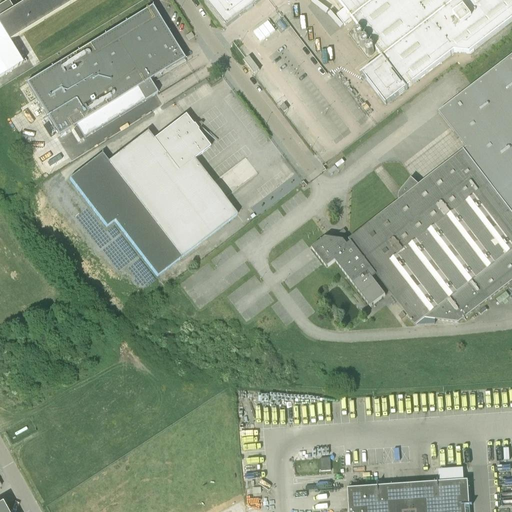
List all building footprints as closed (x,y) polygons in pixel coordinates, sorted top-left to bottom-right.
[(29,0),(13,10),(8,1),(0,6),(0,27),(9,42),(77,0),(29,0)] [(207,0),(210,3),(208,4),(226,28),(262,0),(207,0)] [(511,0),(337,0),(345,10),(337,16),(345,26),(353,20),(382,59),(360,76),(361,77),(363,76),(386,106),(391,102),(406,90),(407,91),(407,90),(407,89),(454,53),(470,54),(474,52),(474,51),(511,21),(511,0)] [(152,7),(26,84),(58,137),(76,126),(84,139),(144,102),(156,95),(157,94),(149,81),(155,78),(184,60),(152,7)] [(261,43),(275,32),(268,22),(253,33),(261,43)] [(0,30),(0,77),(21,64),(0,30)] [(511,56),(438,113),(467,149),(419,186),(411,179),(401,190),(399,194),(398,198),(398,201),(348,240),(351,243),(347,246),(343,241),(337,240),(340,238),(338,234),(331,239),(325,238),(311,249),(327,269),(335,262),(370,308),(385,296),(374,282),(377,280),(380,283),(415,326),(425,319),(458,323),(511,281),(511,56)] [(210,148),(198,132),(198,131),(194,126),(193,125),(185,116),(154,140),(147,132),(108,162),(102,154),(69,179),(106,228),(114,222),(157,277),(237,216),(194,160),(210,148)] [(330,459),(320,459),(321,472),(331,471),(330,459)] [(469,511),(468,481),(347,489),(349,511),(469,511)]
